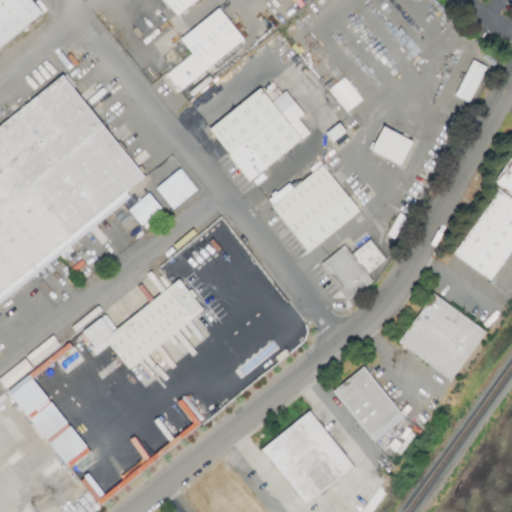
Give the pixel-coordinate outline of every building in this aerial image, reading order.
[(0,0),(0,53),(47,15),(34,0),(0,0)] [(169,0),(181,15),(199,0),(169,0)] [(183,93),(247,40),(222,9),(184,40),(196,54),(169,76),(183,93)] [(0,299),(150,177),(68,76),(0,131),(0,299)] [(346,113),(362,100),(344,78),(328,90),(346,113)] [(214,129),(254,177),(305,136),(265,87),(214,129)] [(321,124),(334,142),(346,133),(333,115),(321,124)] [(403,161),(375,146),(388,123),(416,138),(403,161)] [(312,252),(364,210),(327,164),(275,205),(312,252)] [(494,283),(511,258),(511,166),(496,188),(504,194),(458,257),(494,283)] [(197,190),(180,169),(156,189),(173,210),(197,190)] [(161,209),(148,193),(128,211),(141,226),(161,209)] [(371,275),(390,261),(374,241),(355,255),(348,246),(326,263),(353,296),(374,279),(371,275)] [(133,368),(208,306),(182,275),(107,337),(133,368)] [(403,345),(454,382),(489,333),(438,296),(403,345)] [(377,442),(408,417),(372,372),(341,397),(377,442)] [(9,391),(67,469),(89,453),(30,375),(9,391)] [(310,506),(358,467),(313,411),(266,450),(310,506)]
